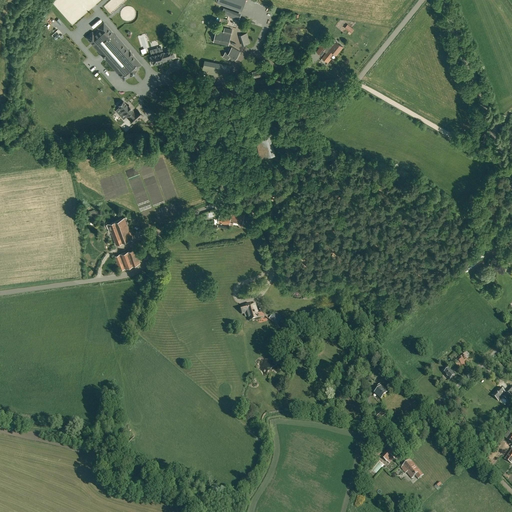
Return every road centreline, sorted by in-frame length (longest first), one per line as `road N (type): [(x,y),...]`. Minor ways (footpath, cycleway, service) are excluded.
road 1 (unclassified): [(233,196),(290,159),(423,0)]
road 2 (unclassified): [(0,293),(131,274),(169,225),(233,196)]
road 3 (tertiary): [(507,170),(443,0)]
road 4 (track): [(355,82),(505,165)]
